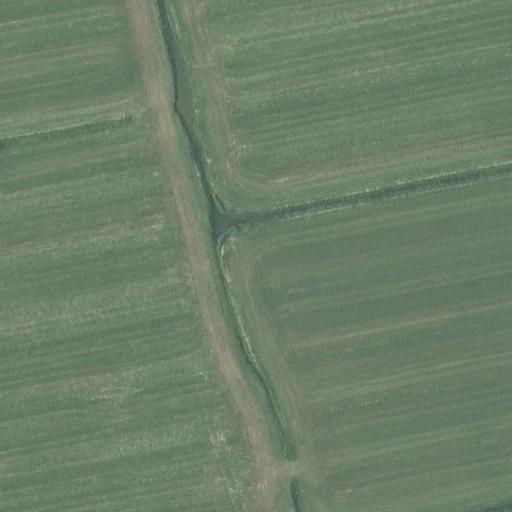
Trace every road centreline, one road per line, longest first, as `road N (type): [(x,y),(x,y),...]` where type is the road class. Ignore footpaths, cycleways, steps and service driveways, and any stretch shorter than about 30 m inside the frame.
road 1 (residential): [(207,511),(139,167),(125,162),(0,185)]
road 2 (residential): [(367,511),(321,232),(325,189)]
road 3 (residential): [(325,189),(325,133),(293,0)]
road 4 (residential): [(511,153),(325,189)]
road 5 (residential): [(0,32),(120,9)]
